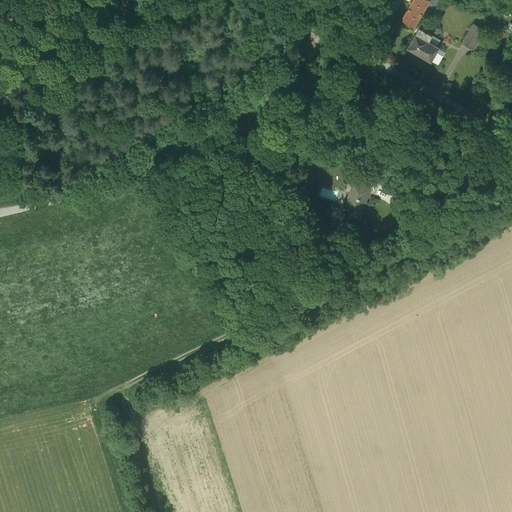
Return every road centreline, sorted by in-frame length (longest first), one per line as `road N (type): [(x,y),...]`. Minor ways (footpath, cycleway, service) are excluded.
road 1 (unclassified): [(334,48),(120,175),(0,213)]
road 2 (unclassified): [(334,48),(353,51),(511,140)]
